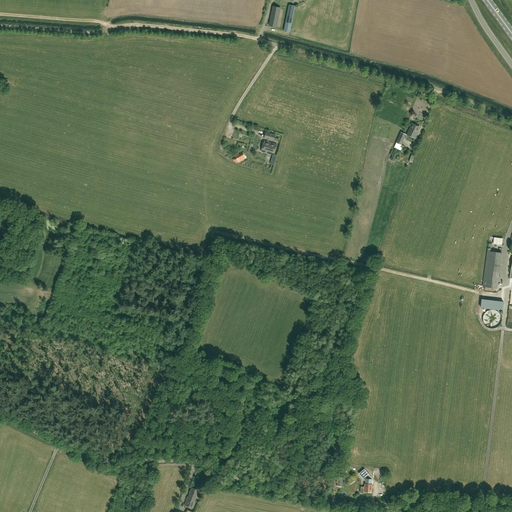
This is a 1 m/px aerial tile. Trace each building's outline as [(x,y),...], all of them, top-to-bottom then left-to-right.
[(281,8),(272,6),(268,26),(277,27),(281,8)] [(290,32),(295,8),(289,6),(289,7),(284,31),(290,32)] [(412,123),(407,135),(414,138),(419,127),(412,123)] [(266,132),(264,138),(267,139),(269,140),(273,141),(275,135),(266,132)] [(396,142),(396,143),(395,144),(394,147),(399,149),(399,148),(402,149),(403,147),(400,146),(401,145),(406,134),(401,132),(396,142)] [(274,155),(277,144),(268,142),(269,140),(267,139),(267,141),(264,141),(261,151),(274,155)] [(396,157),(400,150),(394,147),(391,155),(396,157)] [(248,158),(245,153),(238,156),(241,162),(248,158)] [(483,286),(496,288),(501,252),(487,251),(483,286)] [(195,500),(199,490),(192,487),(188,497),(187,497),(185,505),(193,508),(196,500),(195,500)]
